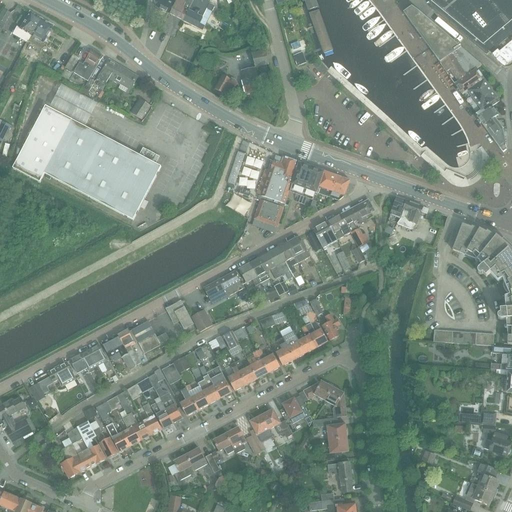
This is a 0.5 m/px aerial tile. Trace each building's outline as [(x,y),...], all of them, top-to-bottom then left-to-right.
[(160,0),(156,8),(170,14),(177,0),(160,0)] [(183,21),(192,4),(194,0),(185,0),(185,1),(182,0),(177,0),(170,14),(183,21)] [(203,31),(205,27),(215,7),(209,4),(211,0),(194,0),(192,4),(183,21),(203,31)] [(304,0),(309,12),(318,8),(315,0),(304,0)] [(511,0),(429,0),(430,2),(429,3),(430,5),(430,6),(430,7),(431,8),(431,9),(432,10),(433,11),(438,15),(486,55),(486,56),(490,53),(496,60),(499,63),(499,62),(502,64),(503,65),(504,66),(505,66),(508,64),(511,60),(511,0)] [(440,63),(461,48),(418,12),(412,7),(404,13),(439,61),(440,63)] [(319,9),(309,13),(323,54),(333,50),(319,9)] [(0,21),(4,24),(10,14),(3,10),(0,15),(0,21)] [(17,28),(13,35),(26,43),(31,36),(41,19),(29,12),(19,30),(17,28)] [(41,19),(31,36),(42,43),(47,35),(52,27),(52,26),(41,19)] [(482,66),(461,48),(440,63),(447,74),(455,85),(477,69),(482,66)] [(103,57),(93,50),(83,65),(80,63),(73,73),(88,82),(103,57)] [(265,51),(260,52),(252,54),(256,67),(242,71),(244,80),(241,81),(244,95),(263,90),(260,77),(258,77),(255,68),(269,65),(265,51)] [(303,54),(294,58),(297,66),(306,63),(303,54)] [(79,58),(73,55),(65,69),(71,72),(79,58)] [(109,61),(97,80),(100,82),(97,86),(103,90),(106,85),(109,79),(110,78),(117,66),(109,61)] [(202,68),(216,73),(220,62),(216,61),(213,68),(204,64),(202,68)] [(138,78),(137,77),(117,66),(110,78),(109,79),(121,86),(119,89),(127,95),(138,78)] [(484,80),(477,69),(455,85),(463,96),(468,92),(484,80)] [(234,92),(238,85),(234,83),(235,81),(231,79),(230,81),(223,76),(215,90),(224,95),(226,91),(229,92),(230,90),(234,92)] [(89,92),(95,82),(90,79),(84,89),(89,92)] [(497,99),(484,80),(468,92),(481,110),(476,114),(478,117),(484,113),(492,107),(498,103),(500,102),(497,99)] [(108,86),(106,85),(103,90),(98,98),(100,99),(108,86)] [(140,100),(131,114),(142,121),(151,107),(140,100)] [(500,102),(498,103),(492,107),(484,113),(478,117),(492,138),(503,130),(494,118),(498,116),(494,110),(500,106),(500,102)] [(143,149),(139,156),(46,107),(13,169),(39,183),(44,174),(133,221),(161,167),(156,165),(159,157),(143,149)] [(0,141),(3,143),(11,126),(2,122),(0,120),(0,141)] [(503,130),(492,138),(503,153),(506,150),(503,130)] [(198,158),(208,160),(211,148),(200,146),(198,158)] [(258,200),(260,201),(252,226),(275,234),(290,192),(299,163),(283,157),(281,164),(274,161),(270,172),(265,170),(257,195),(262,196),(262,197),(259,196),(258,200)] [(290,192),(301,197),(311,168),(299,163),(290,192)] [(311,168),(301,197),(313,201),(316,193),(317,194),(324,172),(311,168)] [(331,199),(339,177),(324,172),(317,194),(331,199)] [(338,201),(339,201),(344,196),(345,196),(350,181),(339,177),(331,199),(338,201)] [(407,201),(396,198),(390,215),(397,218),(401,219),(404,210),(403,210),(407,201)] [(451,198),(449,202),(464,206),(465,202),(451,198)] [(313,201),(310,209),(314,215),(319,212),(315,206),(317,202),(313,201)] [(428,210),(407,201),(403,210),(404,210),(401,219),(397,224),(414,231),(421,213),(427,215),(428,210)] [(256,211),(258,204),(251,202),(249,209),(256,211)] [(367,202),(341,215),(351,233),(359,247),(360,247),(363,245),(368,242),(364,235),(362,236),(359,229),(357,230),(353,222),(358,220),(360,223),(366,220),(365,217),(371,213),(374,212),(369,203),(367,202)] [(351,233),(341,215),(328,223),(333,233),(337,240),(351,233)] [(328,223),(313,230),(324,249),(338,242),(337,240),(333,233),(328,223)] [(511,251),(503,242),(496,236),(496,237),(487,232),(486,233),(479,229),(479,230),(472,227),(471,228),(462,224),(452,251),(460,253),(460,254),(462,255),(462,257),(464,258),(466,258),(467,257),(475,260),(475,261),(476,263),(478,263),(479,262),(482,266),(478,270),(478,272),(478,273),(479,275),(481,275),(482,275),(483,274),(486,277),(490,273),(498,282),(502,280),(503,281),(503,284),(503,287),(504,289),(511,285),(511,251)] [(321,251),(316,242),(312,234),(307,236),(316,253),(321,251)] [(300,240),(314,267),(320,264),(306,236),(300,240)] [(389,248),(393,246),(399,243),(395,236),(389,239),(389,238),(385,240),(389,248)] [(297,239),(288,244),(299,264),(308,259),(297,239)] [(294,267),(299,264),(288,244),(279,249),(294,277),(295,279),(299,277),(294,267)] [(352,251),(354,255),(359,264),(365,261),(358,248),(352,251)] [(269,254),(282,277),(286,275),(289,280),(294,277),(279,249),(269,254)] [(347,259),(353,256),(350,249),(344,251),(347,259)] [(336,255),(340,262),(344,271),(350,268),(342,252),(336,255)] [(269,271),(269,272),(271,271),(276,280),(282,277),(269,254),(259,259),(266,272),(269,271)] [(259,259),(250,264),(261,284),(270,280),(267,273),(269,272),(269,271),(266,272),(259,259)] [(239,270),(246,284),(252,281),(255,287),(263,303),(269,300),(266,294),(261,284),(250,264),(239,270)] [(243,286),(240,281),(235,272),(204,289),(211,303),(243,286)] [(311,272),(303,275),(306,281),(313,278),(311,272)] [(274,287),(279,297),(285,294),(289,292),(284,283),(281,284),(280,284),(274,287),(274,286),(274,287)] [(511,285),(504,289),(505,290),(507,293),(509,295),(510,296),(505,298),(506,310),(500,310),(500,314),(498,315),(497,317),(498,319),(499,320),(500,321),(506,320),(507,325),(505,326),(504,328),(505,330),(507,330),(508,337),(507,345),(511,345),(511,285)] [(270,292),(266,294),(269,300),(270,301),(280,298),(279,297),(274,287),(268,289),(270,292)] [(295,287),(289,290),(291,296),(298,294),(295,287)] [(316,300),(310,303),(317,317),(323,314),(316,300)] [(166,310),(167,311),(174,324),(180,321),(184,330),(193,325),(188,316),(185,311),(180,302),(179,303),(168,309),(166,310)] [(295,308),(296,309),(300,317),(311,312),(307,302),(295,308)] [(204,311),(192,318),(200,333),(212,326),(204,311)] [(287,322),(283,314),(283,313),(271,317),(276,326),(287,322)] [(330,315),(325,317),(329,324),(322,327),(330,341),(339,337),(336,331),(338,330),(337,327),(340,326),(337,319),(334,321),(330,315)] [(259,322),(264,331),(276,326),(271,317),(259,322)] [(161,346),(153,331),(148,322),(143,325),(156,349),(161,346)] [(156,349),(143,325),(137,328),(150,352),(156,349)] [(308,332),(310,336),(316,349),(328,343),(321,330),(315,333),(313,329),(311,330),(309,325),(305,327),(308,332)] [(252,326),(247,329),(249,334),(255,331),(252,326)] [(150,352),(137,328),(132,331),(136,340),(143,353),(144,355),(150,352)] [(247,339),(247,338),(242,329),(233,333),(238,343),(247,339)] [(118,335),(125,349),(126,349),(132,361),(137,358),(131,346),(135,344),(128,330),(118,335)] [(238,343),(233,333),(232,332),(221,337),(229,352),(240,346),(238,343)] [(294,361),(305,355),(299,342),(294,333),(283,339),(294,361)] [(118,335),(108,340),(116,354),(120,354),(129,370),(135,367),(125,349),(118,335)] [(305,355),(316,349),(310,336),(299,342),(305,355)] [(215,353),(221,350),(219,346),(224,344),(221,338),(210,343),(215,353)] [(276,354),(283,367),(294,361),(283,339),(278,341),(280,347),(282,350),(276,354)] [(109,357),(116,354),(108,340),(102,344),(109,357)] [(108,372),(112,370),(99,345),(90,350),(97,364),(102,361),(108,372)] [(496,370),(510,371),(511,371),(511,347),(493,347),(492,354),(507,355),(506,364),(501,365),(491,364),(490,370),(496,370)] [(206,358),(205,357),(201,348),(195,351),(200,361),(206,358)] [(99,380),(100,379),(104,377),(97,364),(90,350),(80,355),(89,372),(94,370),(99,380)] [(257,352),(268,374),(280,368),(273,355),(266,359),(264,355),(263,355),(261,350),(257,352)] [(251,367),(257,380),(268,374),(257,352),(254,354),(258,363),(251,367)] [(98,389),(89,372),(80,355),(70,361),(77,374),(85,370),(87,375),(84,377),(89,386),(86,387),(88,392),(91,390),(92,393),(93,392),(94,395),(97,394),(96,391),(98,389)] [(184,358),(179,361),(173,364),(174,364),(173,365),(177,372),(178,375),(184,372),(190,368),(184,358)] [(235,364),(246,386),(257,380),(251,367),(244,370),(240,361),(235,364)] [(66,363),(48,373),(53,383),(60,379),(64,386),(76,380),(66,363)] [(234,376),(228,379),(235,392),(246,386),(235,364),(234,364),(229,366),(234,376)] [(162,371),(167,380),(173,377),(172,375),(177,372),(173,365),(162,371)] [(220,399),(207,374),(208,374),(204,367),(200,369),(205,378),(204,379),(205,381),(198,384),(200,387),(200,386),(209,405),(220,399)] [(506,394),(511,394),(511,373),(510,374),(510,371),(496,370),(495,377),(507,378),(506,394)] [(208,374),(207,374),(220,399),(226,396),(227,398),(232,396),(231,394),(232,393),(222,374),(215,378),(212,372),(208,374)] [(149,378),(173,424),(183,419),(169,394),(168,392),(163,392),(158,384),(160,382),(156,375),(149,378)] [(173,424),(149,378),(138,385),(143,394),(148,391),(146,387),(151,384),(159,399),(155,401),(161,413),(156,415),(163,429),(173,424)] [(304,392),(308,400),(316,396),(325,401),(332,388),(321,382),(320,385),(318,384),(304,392)] [(38,384),(29,389),(37,402),(45,397),(38,384)] [(142,394),(143,394),(138,385),(127,391),(131,397),(133,401),(140,397),(139,395),(142,393),(142,394)] [(200,386),(200,387),(192,391),(189,386),(186,388),(198,411),(209,405),(200,386)] [(180,404),(187,417),(198,411),(186,388),(185,388),(186,389),(181,392),(186,401),(180,404)] [(332,388),(325,401),(334,406),(332,410),(333,419),(337,418),(346,417),(344,398),(342,397),(343,394),(332,388)] [(117,397),(120,403),(123,408),(129,404),(126,400),(131,397),(127,391),(117,397)] [(107,403),(112,412),(118,409),(116,405),(120,403),(117,397),(107,403)] [(13,443),(33,433),(25,419),(15,425),(10,417),(26,408),(21,398),(12,403),(11,401),(0,406),(0,419),(1,421),(2,421),(6,430),(13,443)] [(308,413),(303,415),(302,413),(294,399),(283,405),(290,419),(291,419),(293,424),(304,418),(305,420),(310,417),(308,413)] [(107,403),(96,409),(103,422),(109,418),(107,414),(112,412),(107,403)] [(149,419),(144,422),(152,436),(162,430),(149,405),(143,408),(149,419)] [(97,416),(94,410),(93,408),(84,413),(88,421),(97,416)] [(269,431),(272,436),(273,436),(269,430),(275,427),(280,436),(283,437),(285,436),(287,438),(293,435),(285,421),(280,424),(273,410),(262,416),(269,431)] [(140,442),(127,417),(124,412),(120,414),(128,430),(123,433),(128,441),(126,442),(129,448),(140,442)] [(497,414),(481,413),(480,425),(496,426),(497,414)] [(127,417),(140,442),(150,436),(143,422),(141,423),(138,417),(134,419),(132,414),(127,417)] [(262,416),(250,422),(254,431),(250,433),(252,437),(255,441),(259,451),(264,448),(261,443),(273,437),(272,436),(269,431),(262,416)] [(337,418),(333,419),(312,421),(313,429),(327,427),(328,441),(347,439),(346,424),(338,425),(337,418)] [(106,460),(101,451),(99,446),(93,449),(90,443),(92,442),(91,440),(96,437),(93,432),(88,422),(77,428),(83,439),(83,440),(88,448),(97,465),(106,460)] [(144,422),(143,422),(150,436),(152,436),(144,422)] [(119,453),(129,448),(126,442),(128,441),(123,433),(119,435),(113,424),(106,428),(119,453)] [(508,438),(498,435),(494,434),(495,428),(483,426),(482,433),(487,434),(486,440),(483,449),(507,457),(511,444),(506,442),(508,438)] [(86,470),(97,465),(88,448),(83,440),(83,439),(77,428),(68,435),(73,445),(86,470)] [(226,435),(234,452),(234,451),(236,454),(245,450),(243,445),(247,443),(239,428),(226,435)] [(118,454),(113,445),(110,439),(105,441),(104,439),(105,439),(100,429),(93,432),(96,437),(108,459),(118,454)] [(213,442),(218,450),(219,453),(224,450),(227,455),(234,452),(226,435),(213,442)] [(259,451),(255,441),(252,437),(247,440),(256,456),(258,454),(259,456),(262,455),(261,453),(259,451)] [(323,462),(332,461),(342,460),(341,453),(349,452),(347,439),(328,441),(330,455),(323,456),(323,462)] [(301,445),(307,448),(310,443),(304,440),(301,445)] [(50,442),(41,447),(46,457),(55,453),(50,442)] [(69,480),(86,470),(73,445),(62,451),(66,459),(67,459),(68,461),(60,466),(64,473),(65,472),(69,480)] [(307,448),(301,445),(298,450),(304,453),(307,448)] [(186,456),(194,472),(207,465),(199,449),(186,456)] [(425,453),(422,461),(432,466),(435,458),(425,453)] [(214,461),(211,455),(205,458),(214,474),(216,472),(218,475),(221,473),(214,461)] [(174,476),(178,482),(191,476),(193,479),(197,477),(194,472),(186,456),(174,463),(179,473),(174,476)] [(491,459),(488,466),(494,468),(497,461),(491,459)] [(342,493),(343,493),(352,492),(351,481),(352,481),(350,463),(328,466),(329,476),(339,474),(342,493)] [(478,463),(474,473),(482,476),(478,487),(493,494),(498,482),(494,480),(497,471),(488,467),(478,463)] [(262,470),(259,479),(266,481),(269,473),(262,470)] [(249,474),(248,478),(250,483),(255,484),(257,477),(249,474)] [(222,482),(228,484),(231,478),(225,475),(222,482)] [(443,493),(441,497),(448,500),(447,502),(453,505),(470,511),(473,505),(474,500),(479,502),(488,506),(493,494),(478,487),(473,486),(472,490),(470,489),(465,500),(456,496),(455,499),(453,498),(443,493)] [(0,505),(13,511),(15,511),(21,500),(4,493),(3,495),(0,492),(0,505)] [(178,511),(180,505),(181,498),(171,496),(168,511),(178,511)] [(145,500),(147,509),(156,507),(154,498),(145,500)] [(29,511),(33,505),(21,500),(15,511),(29,511)] [(355,511),(355,505),(343,507),(343,505),(334,506),(334,500),(321,502),(322,510),(328,509),(328,511),(355,511)]
